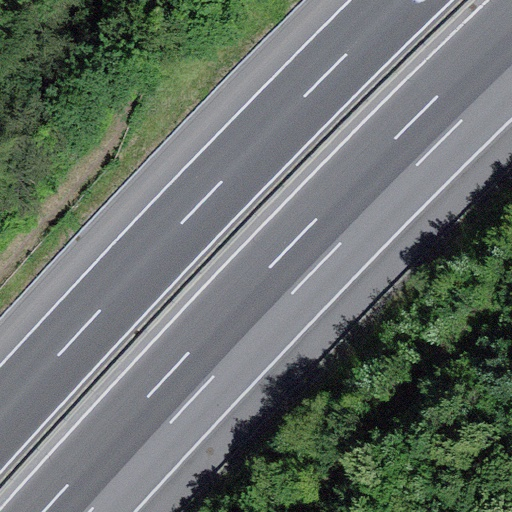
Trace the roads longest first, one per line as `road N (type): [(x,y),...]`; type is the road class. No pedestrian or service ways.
road 1 (motorway): [(63,511),(291,268),(511,52)]
road 2 (motorway): [(403,0),(211,188),(0,416)]
